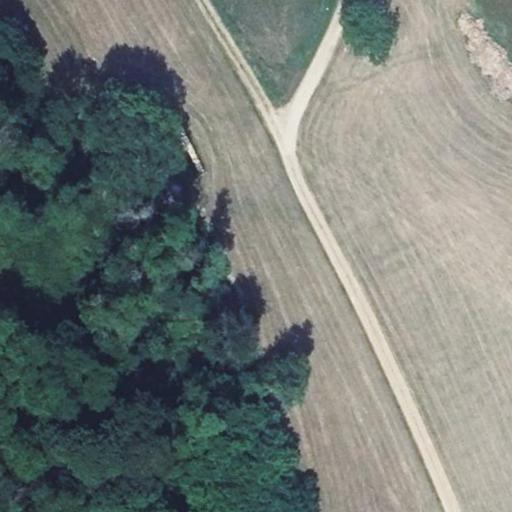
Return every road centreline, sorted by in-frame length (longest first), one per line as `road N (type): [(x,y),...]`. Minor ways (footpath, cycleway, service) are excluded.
road 1 (track): [(451,511),(282,141)]
road 2 (track): [(282,141),(196,0)]
road 3 (track): [(349,0),(282,141)]
